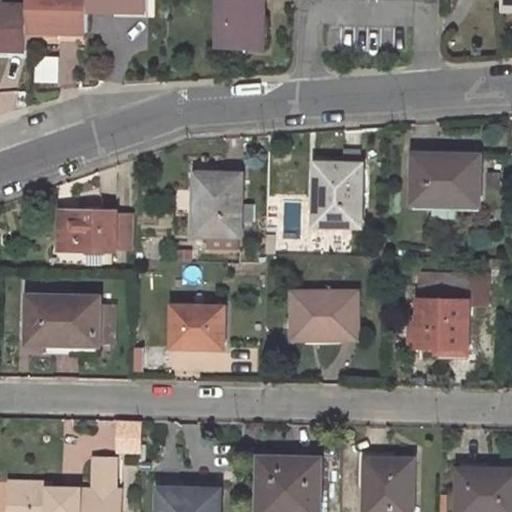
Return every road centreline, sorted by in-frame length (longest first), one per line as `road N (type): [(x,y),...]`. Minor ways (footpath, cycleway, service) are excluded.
road 1 (residential): [(511,407),(0,393)]
road 2 (residential): [(305,99),(188,106),(0,171)]
road 3 (residential): [(428,92),(426,8),(306,6),(305,99)]
road 4 (residential): [(428,92),(305,99)]
